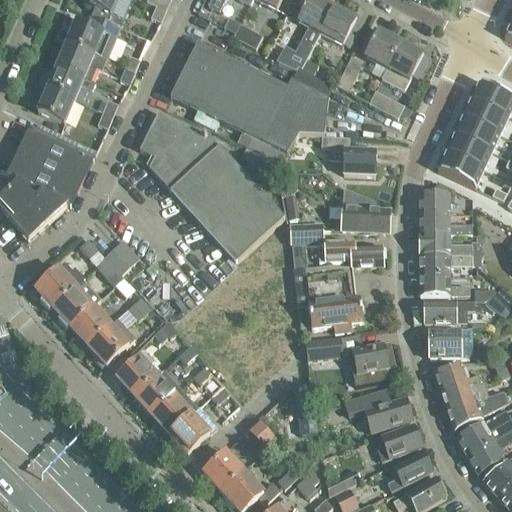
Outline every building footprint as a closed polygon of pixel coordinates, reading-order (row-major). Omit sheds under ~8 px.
[(111,17),(118,0),(86,0),(84,6),(111,17)] [(156,11),(166,15),(171,2),(165,0),(149,0),(147,6),(156,10),(156,11)] [(214,25),(218,17),(227,0),(247,0),(254,3),(255,0),(213,0),(207,11),(203,20),(214,25)] [(283,0),(255,0),(254,3),(275,15),(283,0)] [(298,27),(309,33),(295,59),(283,53),(276,67),(297,77),(298,74),(301,76),(321,39),(335,13),(312,1),(298,27)] [(166,15),(156,11),(151,23),(161,27),(166,15)] [(361,28),(356,25),(356,24),(335,13),(321,39),(343,50),(344,48),(349,51),(361,28)] [(76,25),(66,48),(105,64),(118,32),(90,21),(87,30),(76,25)] [(223,32),(235,38),(241,28),(229,22),(223,32)] [(235,38),(234,39),(233,42),(255,53),(262,40),(241,28),(235,38)] [(387,74),(401,48),(379,36),(365,62),(386,73),(387,74)] [(66,48),(57,71),(84,82),(90,85),(95,72),(101,75),(105,64),(66,48)] [(427,63),(423,61),(423,59),(401,48),(387,74),(386,73),(381,83),(404,95),(409,85),(410,86),(413,79),(416,81),(427,63)] [(287,94),(197,50),(171,103),(286,160),(297,141),(325,140),(329,90),(301,76),(298,74),(297,77),(292,87),(291,87),(287,94)] [(125,72),(127,73),(135,77),(140,65),(130,60),(125,72)] [(308,64),(301,76),(312,81),(318,69),(308,64)] [(361,69),(351,64),(337,91),(347,96),(361,69)] [(75,105),(84,82),(57,71),(47,94),(75,105)] [(119,85),(129,89),(135,77),(127,73),(125,72),(119,85)] [(511,101),(479,86),(470,104),(508,122),(511,113),(511,101)] [(47,94),(38,116),(66,128),(75,105),(47,94)] [(375,97),(370,109),(399,123),(405,111),(375,97)] [(470,104),(462,122),(500,139),(508,122),(470,104)] [(103,117),(105,117),(113,121),(117,109),(108,105),(103,117)] [(97,129),(107,133),(109,129),(113,121),(105,117),(103,117),(97,129)] [(199,138),(180,129),(157,119),(138,156),(152,163),(147,173),(234,268),(284,223),(208,141),(207,142),(205,139),(202,141),(199,138)] [(462,122),(454,139),(492,157),(500,139),(462,122)] [(70,212),(93,164),(30,134),(7,182),(18,187),(67,211),(70,212)] [(454,139),(446,156),(484,174),(492,157),(454,139)] [(376,181),(377,156),(347,154),(347,143),(322,142),(321,153),(330,154),(330,164),(343,165),(343,179),(376,181)] [(446,156),(437,175),(475,193),(484,174),(446,156)] [(511,166),(505,163),(501,172),(511,177),(511,166)] [(0,213),(29,245),(67,211),(18,187),(0,203),(0,213)] [(422,200),(420,200),(420,220),(449,219),(449,209),(453,209),(454,194),(437,187),(432,200),(422,200)] [(492,190),(488,199),(503,206),(507,196),(492,190)] [(351,196),(342,193),(340,236),(389,239),(390,216),(374,215),(375,206),(351,196)] [(294,201),(286,202),(290,225),(299,223),(295,200),(294,201)] [(449,219),(420,220),(421,240),(450,239),(450,240),(473,239),(473,238),(472,229),(450,229),(449,219)] [(291,250),(305,249),(323,248),(322,229),(290,231),(291,250)] [(450,239),(421,240),(421,262),(471,260),(471,255),(471,249),(450,249),(450,240),(450,239)] [(88,244),(79,252),(90,263),(97,271),(105,264),(98,255),(88,244)] [(124,246),(114,256),(128,272),(139,263),(124,246)] [(351,263),(351,273),(352,273),(383,271),(382,251),(354,253),(354,248),(318,251),(319,269),(343,267),(343,263),(351,263)] [(307,251),(293,252),(294,276),(308,275),(307,251)] [(477,255),(471,255),(471,260),(471,271),(480,271),(480,255),(477,255)] [(114,256),(105,264),(120,280),(120,279),(128,272),(114,256)] [(471,260),(421,262),(422,281),(451,280),(451,271),(471,271),(471,260)] [(105,264),(97,271),(115,291),(123,282),(120,279),(120,280),(105,264)] [(35,295),(53,314),(83,285),(85,284),(74,272),(72,274),(65,267),(35,295)] [(355,305),(352,273),(351,273),(330,272),(308,275),(294,276),(299,312),(309,310),(312,334),(334,331),(334,338),(352,336),(351,329),(363,328),(360,304),(355,305)] [(451,280),(422,281),(422,302),(424,302),(468,301),(468,291),(451,292),(451,280)] [(123,282),(115,291),(125,301),(133,293),(123,282)] [(70,333),(93,311),(100,304),(83,285),(53,314),(70,333)] [(511,312),(511,300),(501,292),(497,295),(491,301),(509,315),(511,312)] [(475,295),(475,305),(485,304),(486,304),(491,301),(497,295),(491,295),(475,295)] [(151,313),(141,302),(128,314),(138,325),(151,313)] [(473,305),(424,306),(424,329),(429,329),(457,328),(466,328),(467,316),(475,316),(475,313),(475,305),(473,305)] [(70,333),(88,352),(110,331),(110,330),(93,311),(70,333)] [(105,371),(128,350),(136,343),(117,324),(110,330),(110,331),(88,352),(105,371)] [(170,343),(177,336),(167,326),(154,338),(162,347),(168,341),(170,343)] [(430,364),(461,363),(468,363),(472,355),(472,334),(429,335),(430,364)] [(356,380),(389,374),(395,372),(390,348),(384,349),(362,353),(359,339),(341,343),(342,358),(352,356),(356,380)] [(341,343),(306,347),(309,365),(343,361),(342,358),(341,343)] [(190,351),(178,361),(185,369),(197,358),(190,351)] [(116,383),(134,402),(157,381),(147,371),(153,365),(145,356),(116,383)] [(437,379),(443,397),(484,384),(482,378),(470,383),(465,369),(437,379)] [(501,385),(510,381),(505,369),(495,369),(501,385)] [(205,372),(193,383),(200,390),(212,380),(205,372)] [(134,402),(152,422),(181,394),(163,375),(157,381),(134,402)] [(489,401),(484,384),(443,397),(449,415),(476,404),(477,406),(489,401)] [(293,392),(300,440),(318,437),(312,389),(293,392)] [(222,392),(211,402),(218,409),(229,399),(222,392)] [(152,422),(170,441),(199,414),(181,394),(152,422)] [(405,404),(390,408),(386,395),(344,407),(349,422),(362,418),(363,422),(366,421),(371,436),(380,434),(411,426),(405,404)] [(449,415),(456,435),(482,424),(481,421),(508,410),(503,396),(489,401),(477,406),(476,404),(449,415)] [(187,460),(192,456),(210,438),(209,437),(215,431),(199,414),(170,441),(187,460)] [(458,444),(469,462),(511,435),(511,430),(504,417),(458,444)] [(248,434),(266,454),(276,445),(258,425),(248,434)] [(390,462),(421,451),(413,430),(382,442),(372,446),(373,450),(376,449),(381,464),(390,461),(390,462)] [(505,464),(499,455),(511,446),(511,435),(469,462),(480,480),(505,464)] [(226,456),(203,477),(221,496),(243,475),(226,456)] [(387,487),(389,492),(390,496),(433,477),(424,456),(394,469),(400,482),(387,487)] [(485,486),(499,502),(511,489),(511,471),(508,468),(485,486)] [(284,495),(286,494),(292,488),(300,482),(291,472),(276,487),(284,495)] [(328,488),(329,498),(329,500),(330,502),(361,486),(356,474),(328,488)] [(243,475),(221,496),(235,511),(247,511),(258,502),(265,510),(281,495),(273,487),(263,496),(243,475)] [(311,479),(296,493),(307,505),(322,490),(311,479)] [(396,511),(403,511),(406,511),(413,507),(415,511),(429,511),(448,501),(436,482),(394,507),(396,511)] [(509,511),(511,511),(511,489),(499,502),(509,511)] [(358,511),(349,493),(334,501),(339,511),(358,511)]
